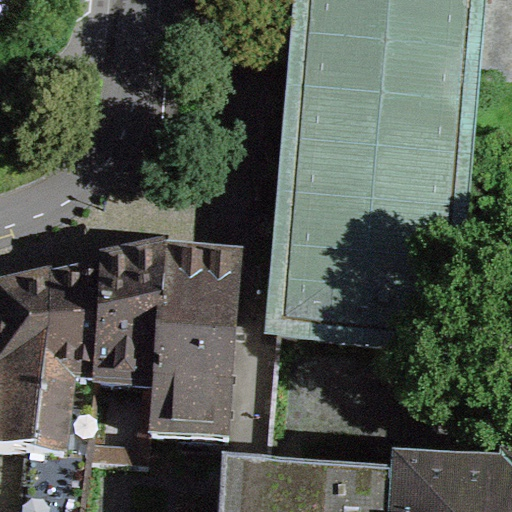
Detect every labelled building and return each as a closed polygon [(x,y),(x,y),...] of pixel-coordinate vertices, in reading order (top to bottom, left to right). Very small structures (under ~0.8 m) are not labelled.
[(511,0),(306,0),(278,328),(277,339),(445,354),(474,14),(475,0),(511,0)] [(152,440),(165,264),(124,274),(104,278),(96,388),(97,389),(143,392),(138,453),(89,449),(88,466),(149,470),(152,440)] [(228,446),(241,271),(191,266),(165,264),(152,440),(228,446)] [(96,388),(104,278),(69,286),(52,290),(34,458),(88,466),(89,449),(91,438),(66,435),(72,386),(96,388)] [(34,458),(52,290),(20,297),(1,301),(0,311),(0,453),(30,458),(34,458)] [(511,511),(511,445),(509,445),(509,449),(451,445),(449,481),(398,478),(397,490),(266,481),(223,478),(220,511),(511,511)] [(34,458),(30,458),(23,511),(82,511),(88,466),(34,458)]
